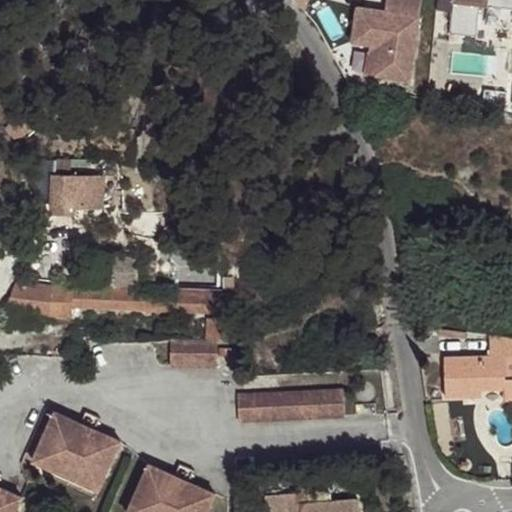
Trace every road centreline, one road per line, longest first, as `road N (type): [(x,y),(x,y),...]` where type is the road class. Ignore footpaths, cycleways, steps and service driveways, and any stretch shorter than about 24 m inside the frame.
road 1 (residential): [(281,0),(319,51),(365,154),(430,479),(453,511)]
road 2 (unknown): [(421,419),(255,433),(64,368),(46,369),(32,382),(0,435)]
